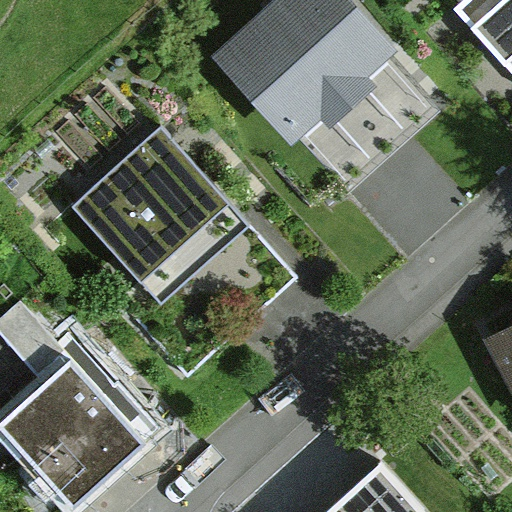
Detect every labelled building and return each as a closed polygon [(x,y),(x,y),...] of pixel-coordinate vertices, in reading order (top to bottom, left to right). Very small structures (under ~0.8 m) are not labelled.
[(366,46),(324,0),(281,0),(206,68),(268,136),(366,46)] [(511,0),(473,0),(455,17),(511,79),(511,0)] [(249,231),(161,133),(72,213),(160,311),(249,231)] [(511,327),(479,345),(511,404),(511,327)] [(0,450),(48,507),(125,443),(32,332),(0,358),(0,450)] [(449,511),(379,436),(296,511),(449,511)]
